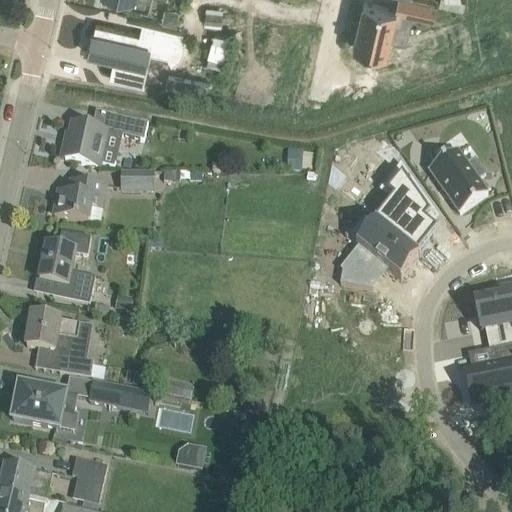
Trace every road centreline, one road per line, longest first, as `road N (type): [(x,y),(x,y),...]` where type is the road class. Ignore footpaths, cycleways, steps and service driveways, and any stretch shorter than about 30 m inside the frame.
road 1 (residential): [(511,503),(449,435),(425,371),(421,325),(449,275),(511,245)]
road 2 (residential): [(0,221),(37,48)]
